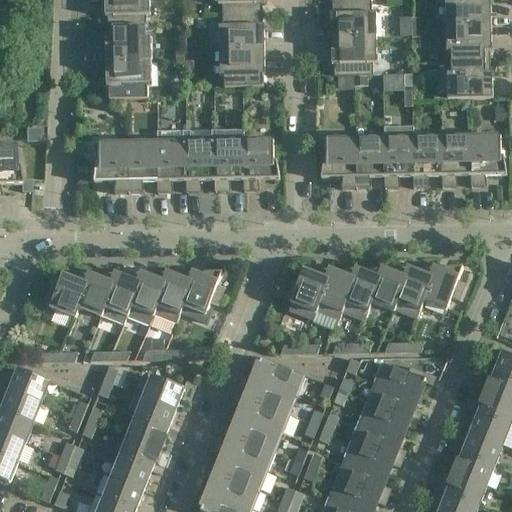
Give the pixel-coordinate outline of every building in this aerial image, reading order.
[(151,17),(150,0),(107,0),(109,29),(147,28),(147,17),(151,17)] [(266,0),(219,0),(219,6),(224,6),(224,17),(262,16),(262,6),(267,6),(266,0)] [(447,28),(495,27),(495,3),(489,3),(489,0),(450,0),(451,3),(446,3),(447,28)] [(372,15),(372,4),(334,5),(334,41),(377,40),(377,15),(372,15)] [(220,53),(267,52),(267,28),(263,28),(262,16),(224,17),(224,28),(220,28),(220,53)] [(412,19),(400,19),(401,38),(412,38),(412,19)] [(422,19),(412,19),(412,39),(422,39),(422,19)] [(495,27),(447,28),(447,54),(452,53),(452,64),(491,64),(490,53),(495,53),(495,27)] [(147,39),(147,28),(109,29),(109,65),(152,64),(152,39),(147,39)] [(378,65),(377,40),(334,41),(335,78),(374,77),(373,65),(378,65)] [(195,41),(186,42),(186,51),(195,51),(195,41)] [(267,78),(267,52),(220,53),(221,78),(225,78),(225,90),(264,89),(264,78),(267,78)] [(184,53),(176,53),(176,64),(185,63),(184,53)] [(194,54),(186,54),(186,70),(194,70),(194,54)] [(153,89),(152,64),(109,65),(110,102),(149,101),(148,89),(153,89)] [(491,75),(491,64),(452,64),(452,75),(448,75),(448,102),(495,101),(495,75),(491,75)] [(281,91),(269,91),(269,97),(274,102),(281,102),(281,91)] [(470,102),(460,103),(461,112),(471,111),(470,102)] [(508,108),(495,109),(496,123),(508,123),(508,108)] [(28,141),(44,141),(44,127),(29,127),(28,141)] [(414,190),(415,190),(414,140),(414,127),(385,128),(385,141),(386,191),(401,190),(400,179),(414,179),(414,190)] [(245,130),(216,131),(217,194),(232,194),(230,183),(244,182),(244,193),(246,193),(245,144),(245,130)] [(215,194),(217,194),(216,131),(190,131),(187,132),(188,195),(203,194),(201,183),(215,183),(215,194)] [(188,195),(187,132),(158,132),(158,145),(159,195),(174,195),(172,184),(187,183),(187,195),(188,195)] [(471,189),(473,189),(472,139),(443,140),(444,190),(459,189),(457,178),(471,178),(471,189)] [(472,139),(473,189),(488,189),(486,178),(508,177),(505,158),(502,159),(502,139),(478,139),(472,139)] [(414,140),(415,190),(430,190),(427,179),(442,178),(443,190),(444,190),(443,140),(414,140)] [(385,191),(386,191),(385,141),(356,142),(357,191),(372,191),(371,180),(385,180),(385,191)] [(343,192),(357,191),(356,142),(327,142),(327,162),(324,162),(322,181),(344,180),(343,192)] [(245,144),(246,193),(261,193),(259,182),(281,182),(278,163),(275,163),(275,143),(245,144)] [(158,195),(159,195),(158,145),(129,146),(130,196),(145,195),(144,184),(158,184),(158,195)] [(116,196),(130,196),(129,146),(100,146),(100,166),(97,166),(95,185),(117,185),(116,196)] [(0,198),(1,198),(0,189),(0,187),(21,187),(18,168),(16,168),(15,148),(0,148),(0,198)] [(89,173),(77,173),(77,186),(89,186),(89,173)] [(373,305),(394,313),(411,271),(394,272),(391,278),(385,275),(386,272),(385,272),(368,314),(369,314),(373,305)] [(420,313),(437,271),(420,271),(417,277),(411,275),(412,271),(411,271),(394,313),(395,314),(396,311),(418,320),(421,313),(420,313)] [(438,271),(437,271),(420,313),(421,313),(425,304),(447,312),(452,301),(460,304),(460,303),(459,302),(466,286),(467,287),(467,285),(459,282),(464,271),(446,271),(443,277),(437,274),(438,271)] [(316,315),(333,272),(316,273),(314,279),(305,275),(301,285),(293,281),(292,283),(293,283),(287,299),(286,299),(285,300),(293,303),(289,313),(314,323),(317,315),(316,315)] [(339,322),(359,272),(342,272),(339,278),(333,276),(334,272),(333,272),(316,315),(317,315),(318,313),(339,322)] [(366,323),(369,314),(368,314),(385,272),(368,272),(365,278),(359,275),(360,272),(359,272),(339,322),(340,322),(343,314),(366,323)] [(196,275),(176,325),(177,325),(184,308),(206,317),(211,305),(219,309),(220,308),(218,307),(225,291),(226,291),(226,290),(218,287),(223,274),(205,275),(203,281),(196,278),(197,275),(196,275)] [(151,328),(154,318),(153,318),(170,275),(153,276),(151,282),(144,279),(145,276),(144,276),(127,318),(128,319),(151,328)] [(153,318),(154,318),(155,316),(176,325),(196,275),(179,275),(177,281),(170,279),(171,275),(170,275),(153,318)] [(118,277),(101,319),(125,328),(128,319),(127,318),(144,276),(127,276),(125,283),(118,280),(119,276),(118,277)] [(52,310),(75,319),(92,277),(75,277),(73,283),(64,280),(60,289),(52,286),(51,287),(52,288),(46,304),(45,303),(44,305),(53,308),(52,310)] [(80,310),(101,319),(118,277),(101,277),(99,283),(92,280),(93,277),(92,277),(75,319),(76,320),(80,310)] [(385,354),(403,354),(407,345),(389,345),(385,354)] [(407,345),(403,354),(422,353),(425,345),(407,345)] [(303,347),(298,356),(317,356),(321,346),(303,347)] [(333,355),(351,355),(355,346),(337,346),(333,355)] [(355,346),(351,355),(370,355),(373,346),(355,346)] [(281,357),(298,356),(303,347),(285,347),(281,357)] [(165,353),(161,362),(180,362),(183,352),(165,353)] [(113,354),(109,363),(128,363),(131,353),(113,354)] [(143,363),(161,362),(165,353),(147,353),(143,363)] [(61,355),(57,364),(76,364),(79,354),(61,355)] [(91,364),(109,363),(113,354),(95,354),(91,364)] [(39,365),(57,364),(61,355),(43,355),(39,365)] [(511,358),(504,355),(496,376),(511,382),(511,358)] [(258,371),(254,381),(297,398),(305,378),(254,358),(254,359),(251,367),(251,366),(250,368),(258,371)] [(352,361),(347,374),(356,377),(361,365),(352,361)] [(377,385),(419,402),(425,385),(434,389),(434,388),(433,387),(436,380),(437,380),(437,379),(411,369),(408,375),(384,366),(377,385)] [(103,383),(112,386),(117,372),(109,369),(103,383)] [(19,371),(11,392),(43,405),(51,384),(19,371)] [(490,383),(485,395),(511,405),(511,382),(496,376),(493,383),(490,382),(489,383),(490,383)] [(145,399),(176,411),(185,391),(153,378),(145,399)] [(297,398),(254,381),(250,391),(242,388),(242,389),(239,397),(289,417),(297,398)] [(339,393),(348,396),(353,384),(344,381),(339,393)] [(106,400),(112,386),(103,383),(97,397),(106,400)] [(369,404),(419,424),(422,417),(423,417),(423,416),(415,412),(419,402),(377,385),(369,404)] [(320,399),(329,403),(334,390),(325,387),(320,399)] [(11,392),(3,412),(35,425),(43,405),(11,392)] [(343,408),(348,396),(339,393),(335,405),(343,408)] [(511,426),(511,405),(485,395),(480,407),(480,406),(479,408),(483,409),(480,416),(511,428),(511,426)] [(243,409),(239,419),(282,436),(289,417),(239,397),(236,405),(236,404),(235,405),(243,409)] [(137,419),(169,432),(176,411),(145,399),(137,419)] [(74,418),(83,421),(89,407),(80,403),(74,418)] [(416,432),(419,424),(369,404),(361,423),(404,440),(408,430),(416,433),(417,432),(416,432)] [(87,423),(96,426),(101,412),(93,409),(87,423)] [(35,425),(3,412),(0,420),(0,434),(27,445),(35,425)] [(310,425),(319,429),(324,416),(315,413),(310,425)] [(503,448),(511,428),(480,416),(472,436),(503,448)] [(77,435),(83,421),(74,418),(69,432),(77,435)] [(166,439),(169,432),(137,419),(129,439),(163,453),(168,441),(169,441),(169,440),(166,439)] [(282,436),(239,419),(235,429),(227,426),(227,427),(224,435),(274,455),(282,436)] [(324,431),(333,434),(338,422),(329,419),(324,431)] [(90,440),(96,426),(87,423),(82,437),(90,440)] [(400,450),(404,440),(361,423),(354,442),(404,462),(407,454),(407,455),(408,454),(400,450)] [(314,441),(319,429),(310,425),(305,437),(314,441)] [(328,446),(333,434),(324,431),(320,443),(328,446)] [(27,445),(0,434),(0,457),(19,465),(27,445)] [(228,447),(224,457),(267,474),(274,455),(224,435),(221,442),(220,443),(228,447)] [(464,456),(495,469),(503,448),(472,436),(464,456)] [(121,459),(152,472),(155,465),(159,466),(159,465),(158,465),(163,453),(129,439),(121,459)] [(346,461),(389,478),(393,468),(401,471),(401,470),(404,462),(354,442),(346,461)] [(69,462),(75,448),(66,445),(61,459),(69,462)] [(83,451),(75,448),(69,462),(78,465),(83,451)] [(295,463),(304,466),(309,454),(300,451),(295,463)] [(309,469),(318,472),(323,460),(314,456),(309,469)] [(495,469),(464,456),(461,463),(458,462),(457,463),(458,463),(453,475),(487,489),(495,469)] [(19,465),(0,457),(0,486),(5,488),(6,484),(10,486),(19,465)] [(267,474),(224,457),(220,467),(212,464),(212,465),(209,473),(259,493),(267,474)] [(69,462),(61,459),(55,473),(64,476),(69,462)] [(121,459),(113,479),(144,492),(152,472),(121,459)] [(385,488),(389,478),(346,461),(339,480),(389,500),(392,492),(392,493),(393,492),(385,488)] [(72,479),(78,465),(69,462),(64,476),(72,479)] [(299,479),(304,466),(295,463),(290,475),(299,479)] [(313,484),(318,472),(309,469),(305,481),(313,484)] [(259,493),(209,473),(206,480),(205,481),(213,484),(209,495),(252,511),(259,493)] [(487,489),(453,475),(449,487),(448,487),(447,488),(451,489),(448,496),(479,509),(487,489)] [(136,511),(144,492),(113,479),(105,500),(136,511)] [(386,508),(389,500),(339,480),(331,499),(363,511),(375,511),(378,506),(386,509),(386,508)] [(45,488),(40,502),(50,506),(56,492),(45,488)] [(292,505),(296,493),(288,490),(283,502),(292,505)] [(60,493),(54,508),(65,511),(71,498),(60,493)] [(305,497),(296,493),(292,505),(300,509),(305,497)] [(251,511),(252,511),(209,495),(202,511),(251,511)] [(448,496),(441,511),(477,511),(479,509),(448,496)] [(363,511),(331,499),(326,511),(363,511)] [(136,511),(105,500),(100,511),(136,511)] [(288,511),(292,505),(283,502),(279,511),(288,511)]
